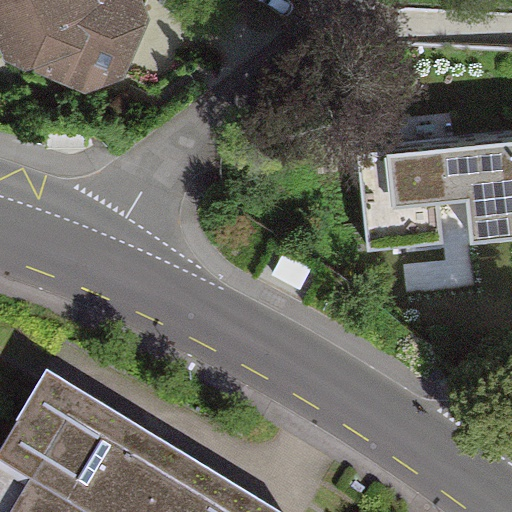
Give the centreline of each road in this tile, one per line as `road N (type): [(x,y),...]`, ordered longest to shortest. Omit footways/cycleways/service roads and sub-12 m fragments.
road 1 (tertiary): [(97,269),(269,356),(416,451)]
road 2 (residential): [(341,0),(149,173),(97,269)]
